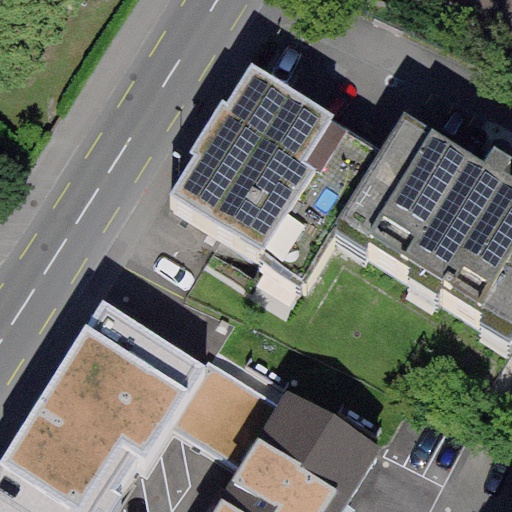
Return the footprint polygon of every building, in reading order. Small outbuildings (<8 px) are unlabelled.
[(4,0),(60,34),(81,0),(4,0)] [(511,0),(447,0),(511,40),(511,0)] [(172,204),(261,259),(334,143),(245,88),(172,204)] [(338,252),(511,352),(511,202),(403,139),(338,252)] [(100,316),(0,475),(0,500),(19,511),(126,511),(207,383),(100,316)] [(364,511),(391,466),(286,407),(236,377),(193,452),(240,479),(226,503),(241,511),(364,511)]
